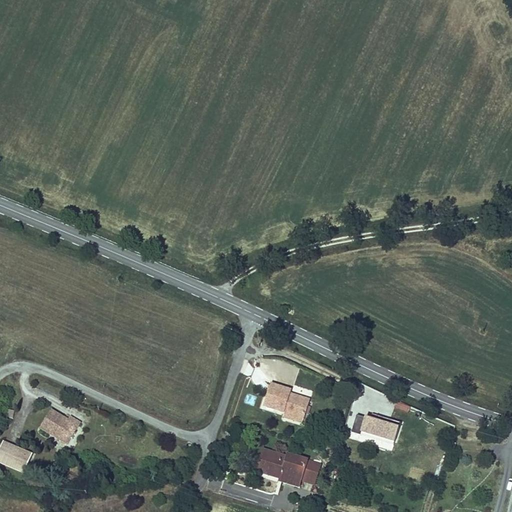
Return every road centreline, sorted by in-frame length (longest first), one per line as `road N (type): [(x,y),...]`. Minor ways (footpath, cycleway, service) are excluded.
road 1 (track): [(511,214),(316,244),(212,295)]
road 2 (secondary): [(252,313),(425,394),(511,424)]
road 3 (secondary): [(0,204),(252,313)]
road 4 (unclassified): [(208,447),(32,366),(0,373)]
road 5 (unclassified): [(252,313),(208,447)]
